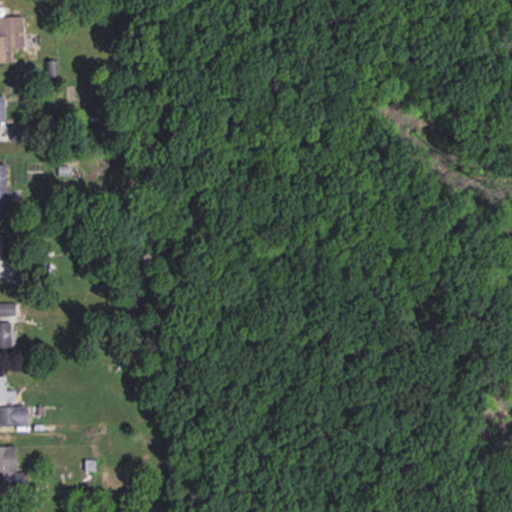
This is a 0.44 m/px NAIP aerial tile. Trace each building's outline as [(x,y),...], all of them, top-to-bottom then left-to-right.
[(0,63),(12,63),(12,51),(23,50),(22,17),(0,17),(0,63)] [(33,265),(18,265),(18,282),(33,282),(33,265)] [(12,303),(0,303),(0,317),(12,317),(12,303)] [(25,408),(0,407),(0,425),(25,425),(25,408)] [(14,447),(0,447),(0,474),(1,474),(1,486),(0,486),(0,500),(15,500),(14,447)]
